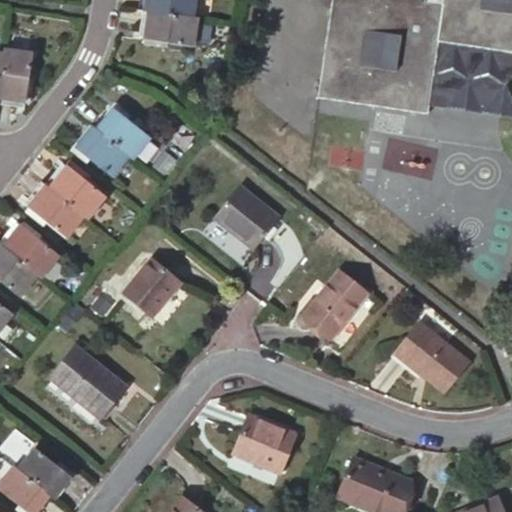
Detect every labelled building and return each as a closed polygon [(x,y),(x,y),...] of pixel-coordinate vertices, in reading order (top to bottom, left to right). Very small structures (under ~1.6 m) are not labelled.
[(146,11),(192,18),(194,0),(142,0),(141,10),(146,11)] [(331,0),(317,98),(425,114),(426,106),(436,41),(511,52),(511,0),(441,0),(441,5),(424,3),(424,0),(331,0)] [(192,46),(197,19),(192,18),(146,11),(141,43),(164,46),(164,42),(192,46)] [(511,74),(511,52),(436,41),(426,106),(511,118),(511,103),(504,85),(511,74)] [(31,53),(4,48),(3,53),(0,69),(0,99),(27,104),(31,82),(26,81),(31,53)] [(128,156),(132,159),(150,137),(113,107),(95,129),(128,156)] [(110,178),(128,156),(95,129),(91,126),(74,148),(110,178)] [(143,166),(151,172),(160,161),(152,155),(143,166)] [(84,216),(88,219),(105,198),(83,180),(86,176),(68,162),(48,188),(84,216)] [(66,238),(84,216),(48,188),(44,184),(24,210),(41,224),(44,220),(66,238)] [(238,185),(212,217),(252,251),(278,218),(238,185)] [(37,275),(41,278),(58,256),(36,238),(39,235),(21,221),(1,246),(37,275)] [(0,281),(19,297),(37,275),(1,246),(0,245),(0,281)] [(150,318),(179,283),(150,259),(121,293),(150,318)] [(330,338),(365,295),(336,272),(301,315),(330,338)] [(65,333),(83,312),(71,302),(53,323),(59,328),(65,333)] [(0,331),(13,316),(0,305),(0,331)] [(469,362),(417,322),(391,354),(443,395),(469,362)] [(59,328),(53,323),(48,330),(53,334),(59,328)] [(511,353),(511,333),(499,339),(506,356),(511,353)] [(73,345),(47,377),(99,419),(125,387),(73,345)] [(231,454),(279,473),(294,435),(246,416),(231,454)] [(33,448),(16,470),(48,496),(52,499),(70,477),(33,448)] [(371,511),(397,511),(409,482),(351,458),(335,497),(371,511)] [(16,470),(12,466),(0,480),(0,492),(23,511),(35,511),(48,496),(16,470)] [(200,511),(180,496),(167,511),(200,511)] [(501,511),(496,498),(459,511),(501,511)]
